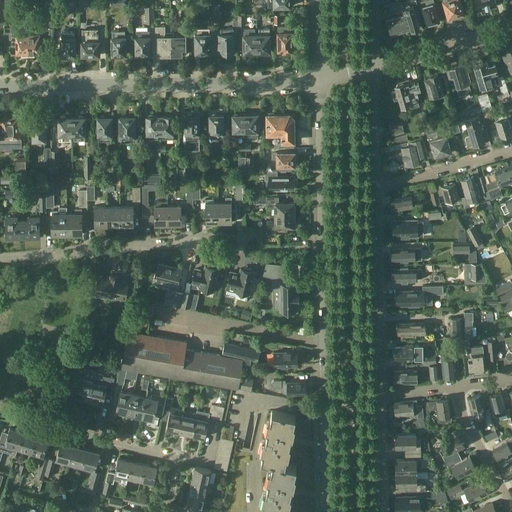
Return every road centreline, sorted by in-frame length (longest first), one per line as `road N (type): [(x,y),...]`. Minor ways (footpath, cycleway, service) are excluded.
road 1 (residential): [(320,78),(328,511)]
road 2 (residential): [(0,87),(320,78)]
road 3 (residential): [(258,235),(0,258)]
road 4 (residential): [(163,511),(175,458),(0,408)]
road 5 (residential): [(377,189),(380,395)]
road 6 (residential): [(376,68),(511,27)]
road 7 (residential): [(511,149),(377,189)]
road 8 (residential): [(511,508),(455,386)]
road 9 (residential): [(376,68),(377,189)]
